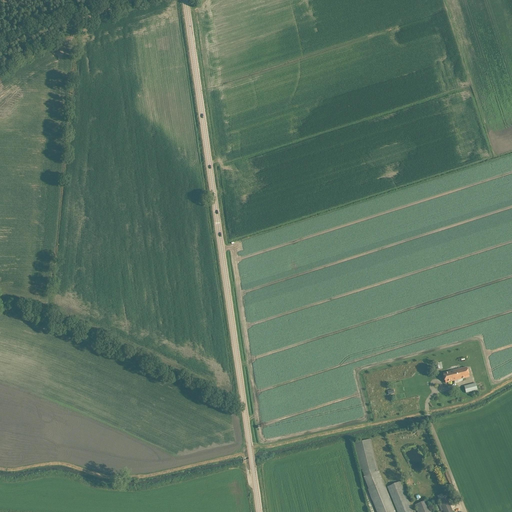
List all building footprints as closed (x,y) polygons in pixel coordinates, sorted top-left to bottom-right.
[(445,383),(469,377),(467,367),(443,373),(445,383)] [(477,390),(475,383),(463,386),(465,393),(477,390)] [(395,511),(379,470),(378,468),(370,439),(353,443),(361,473),(377,511),(395,511)] [(412,511),(400,481),(396,483),(395,480),(390,482),(391,485),(387,487),(397,511),(412,511)] [(452,511),(445,493),(440,495),(437,496),(441,504),(438,505),(441,511),(443,510),(444,511),(452,511)] [(415,505),(418,511),(431,511),(426,500),(415,505)]
